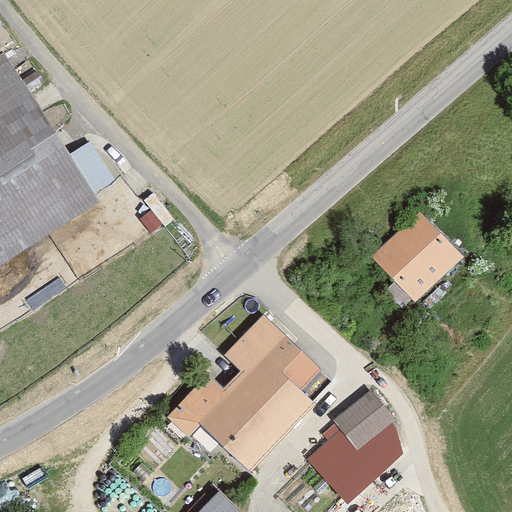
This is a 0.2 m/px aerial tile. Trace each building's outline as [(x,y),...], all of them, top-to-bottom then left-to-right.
[(0,270),(101,206),(2,55),(0,56),(0,270)] [(421,209),(373,258),(420,301),(466,252),(421,209)] [(264,317),(180,413),(253,474),(331,382),(264,317)] [(400,418),(374,389),(335,422),(342,431),(360,452),(392,424),(400,418)] [(397,429),(392,424),(360,452),(342,431),(310,459),(347,507),(402,456),(397,429)] [(239,511),(219,493),(200,511),(239,511)]
